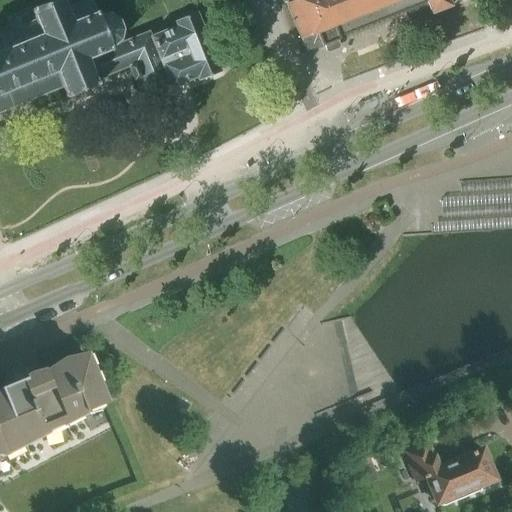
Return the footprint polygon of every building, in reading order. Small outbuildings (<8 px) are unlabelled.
[(0,111),(9,108),(10,107),(26,100),(27,100),(43,93),(44,93),(61,86),(65,97),(96,85),(91,74),(92,73),(96,72),(99,70),(92,54),(109,47),(111,45),(113,44),(114,42),(115,41),(117,39),(118,37),(118,35),(119,33),(119,31),(119,29),(117,24),(116,22),(115,20),(112,18),(109,16),(106,15),(103,14),(99,15),(96,15),(93,9),(89,0),(80,0),(64,6),(61,0),(50,0),(43,3),(29,9),(7,17),(12,28),(0,32),(0,111)] [(288,0),(285,1),(305,51),(321,45),(331,41),(339,38),(338,36),(426,1),(430,13),(449,5),(447,0),(288,0)] [(109,47),(92,54),(99,70),(101,76),(126,66),(132,79),(138,77),(144,89),(166,81),(169,88),(185,81),(195,77),(196,80),(218,71),(194,12),(172,21),(174,26),(150,35),(149,31),(109,47)] [(105,397),(87,355),(45,373),(45,371),(28,378),(25,370),(11,376),(15,384),(0,389),(0,390),(0,391),(0,511),(70,511),(140,483),(107,404),(105,397)] [(466,496),(479,490),(478,488),(495,480),(482,450),(475,453),(474,451),(470,453),(470,454),(437,469),(426,444),(405,453),(417,483),(427,479),(438,504),(465,493),(466,496)] [(352,466),(361,487),(377,480),(369,459),(352,466)]
